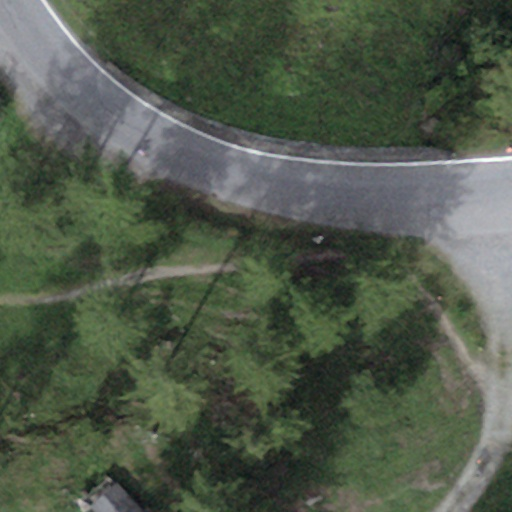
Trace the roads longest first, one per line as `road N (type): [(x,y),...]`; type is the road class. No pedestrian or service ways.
road 1 (secondary): [(511,181),(325,190),(219,176),(168,157),(91,108),(55,76),(4,0)]
road 2 (track): [(448,511),(500,447),(508,338),(499,233)]
